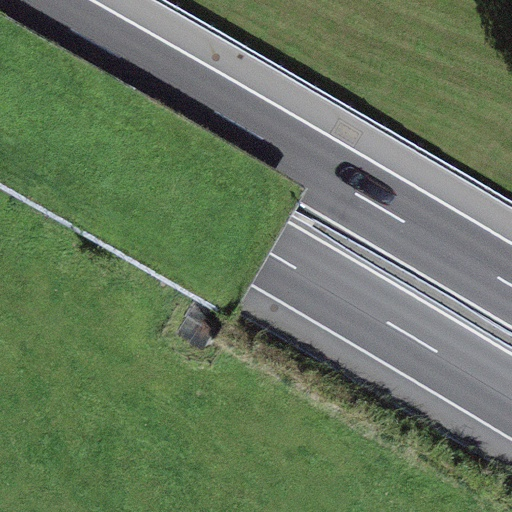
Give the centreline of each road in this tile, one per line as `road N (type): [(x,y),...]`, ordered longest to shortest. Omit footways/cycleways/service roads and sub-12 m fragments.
road 1 (motorway): [(0,94),(511,401)]
road 2 (motorway): [(511,280),(33,0)]
